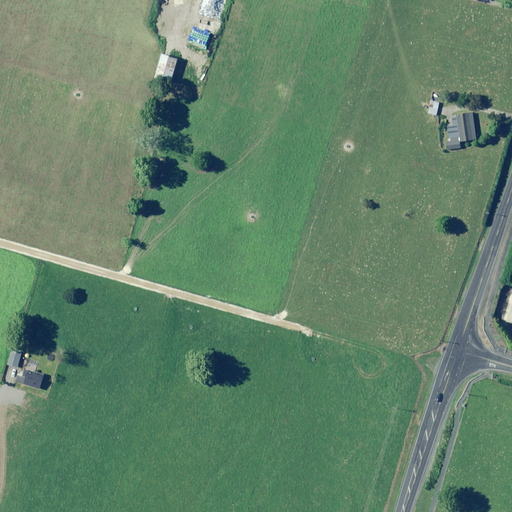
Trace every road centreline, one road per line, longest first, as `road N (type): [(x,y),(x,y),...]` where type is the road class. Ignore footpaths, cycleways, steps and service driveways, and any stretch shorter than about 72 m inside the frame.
road 1 (tertiary): [(458,351),(511,187)]
road 2 (tertiary): [(405,511),(458,351)]
